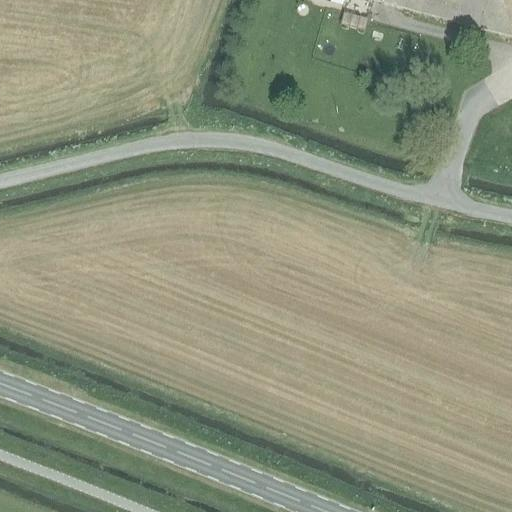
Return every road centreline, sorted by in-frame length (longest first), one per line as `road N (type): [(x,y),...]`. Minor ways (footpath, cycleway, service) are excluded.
road 1 (unclassified): [(0,182),(203,140),(267,149),(511,216)]
road 2 (primary): [(322,511),(0,384)]
